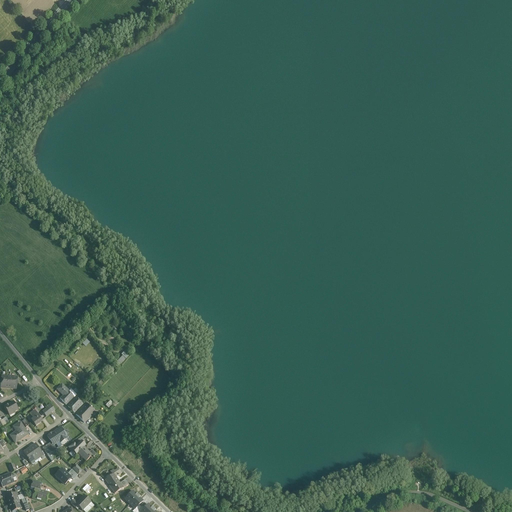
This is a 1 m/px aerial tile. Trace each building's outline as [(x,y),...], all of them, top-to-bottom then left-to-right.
[(126,349),(121,354),(122,355),(117,361),(120,365),(131,353),(126,349)] [(17,378),(2,377),(1,388),(16,389),(17,378)] [(73,398),(67,392),(68,391),(62,385),(57,390),(63,397),(60,400),(66,405),(73,398)] [(82,404),(76,398),(73,401),(76,404),(74,406),(77,409),(82,404)] [(106,405),(109,408),(114,403),(111,400),(106,405)] [(73,401),(67,407),(74,413),(77,409),(74,406),(76,404),(73,401)] [(14,403),(9,405),(4,407),(6,412),(7,412),(9,416),(14,413),(14,412),(18,410),(14,403)] [(95,412),(86,404),(82,408),(91,416),(95,412)] [(52,413),(48,408),(43,412),(47,416),(52,413)] [(82,408),(75,415),(84,423),(91,416),(82,408)] [(43,421),(35,411),(30,414),(34,419),(31,420),(36,426),(43,421)] [(19,430),(10,436),(15,443),(28,434),(20,422),(14,427),(16,426),(19,430)] [(63,431),(61,428),(52,433),(48,435),(49,436),(47,437),(51,442),(53,446),(54,445),(59,442),(60,443),(67,438),(66,437),(67,437),(66,435),(66,433),(65,432),(63,431)] [(77,446),(72,450),(72,451),(76,455),(77,455),(78,454),(84,447),(86,446),(81,441),(77,446)] [(51,442),(45,446),(50,454),(56,449),(54,445),(53,446),(51,442)] [(74,443),(68,448),(71,451),(72,451),(72,450),(77,446),(74,443)] [(44,455),(36,444),(30,448),(37,459),(44,455)] [(84,447),(78,454),(77,455),(82,460),(83,459),(86,462),(92,456),(89,453),(84,447)] [(37,459),(30,448),(23,452),(31,464),(37,459)] [(82,470),(77,465),(73,469),(78,474),(82,470)] [(68,475),(62,469),(55,476),(64,485),(70,478),(71,478),(68,475)] [(10,473),(0,477),(0,481),(2,488),(14,483),(10,473)] [(112,475),(105,480),(110,487),(119,481),(116,478),(114,474),(112,475)] [(125,480),(120,483),(123,488),(128,484),(125,480)] [(42,483),(33,481),(31,488),(35,489),(40,490),(42,483)] [(119,481),(110,487),(115,494),(123,488),(120,483),(119,481)] [(87,484),(82,489),(87,493),(92,488),(87,484)] [(40,490),(35,489),(32,499),(46,503),(49,493),(40,490)] [(133,492),(125,500),(130,506),(138,497),(133,492)] [(16,493),(6,496),(7,497),(7,496),(10,504),(9,504),(10,504),(18,501),(19,501),(16,493)] [(77,503),(76,504),(78,506),(83,511),(91,503),(84,496),(77,503)] [(138,497),(130,506),(135,511),(144,502),(138,497)] [(12,511),(16,510),(20,508),(21,507),(20,506),(20,505),(18,501),(10,504),(9,504),(11,511),(12,511)]
